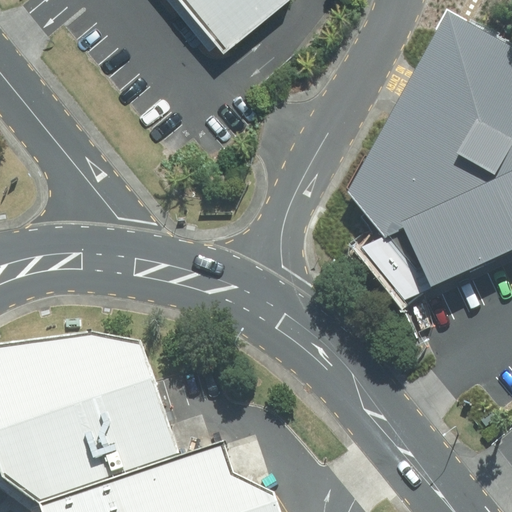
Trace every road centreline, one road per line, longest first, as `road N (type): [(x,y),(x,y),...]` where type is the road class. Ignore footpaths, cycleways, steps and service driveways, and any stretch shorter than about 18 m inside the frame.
road 1 (residential): [(113,261),(227,290),(298,334),(338,369),(456,511)]
road 2 (residential): [(0,70),(87,178),(105,213),(113,261)]
